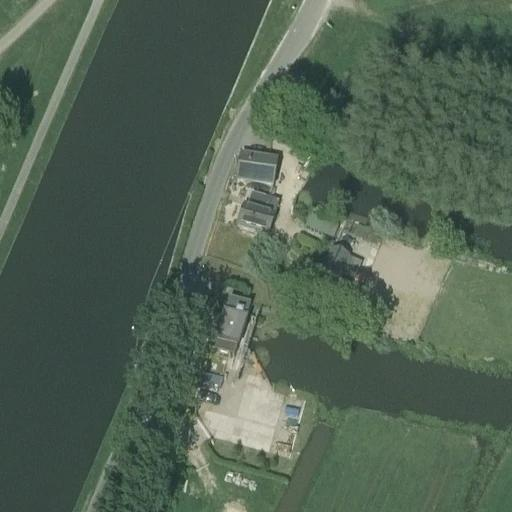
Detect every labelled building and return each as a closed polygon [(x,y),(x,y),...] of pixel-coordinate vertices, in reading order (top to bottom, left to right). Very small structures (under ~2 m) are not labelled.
[(277,161),(241,156),(236,184),(272,190),(277,161)] [(245,206),(237,229),(267,239),(275,215),(275,216),(279,204),(264,199),(260,211),(245,206)] [(333,243),(338,230),(311,219),(306,231),(333,243)] [(370,235),(366,244),(374,247),(377,238),(370,235)] [(338,282),(348,257),(332,251),(322,275),(338,282)] [(349,260),(341,278),(354,283),(362,265),(349,260)] [(285,296),(307,304),(316,283),(293,274),(285,296)] [(322,277),(311,302),(327,309),(338,284),(322,277)] [(234,360),(250,307),(229,300),(213,353),(234,360)]
